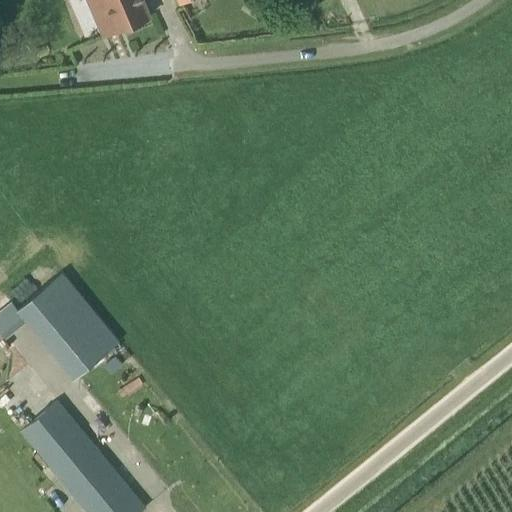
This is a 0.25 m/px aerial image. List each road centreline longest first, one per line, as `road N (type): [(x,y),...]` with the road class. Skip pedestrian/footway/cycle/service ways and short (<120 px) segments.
road 1 (unclassified): [(203,66),(368,52),(463,20),(490,0)]
road 2 (unclassified): [(317,511),(511,355)]
